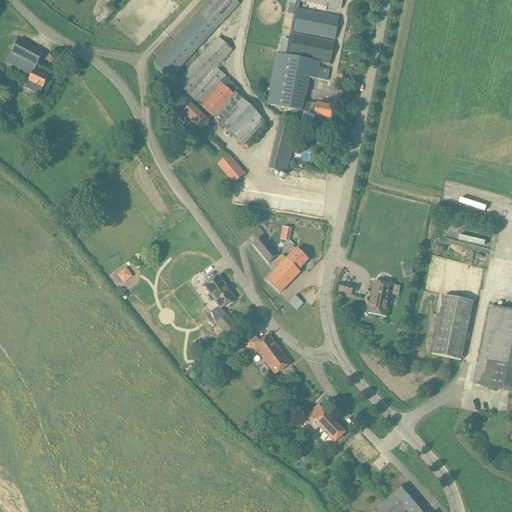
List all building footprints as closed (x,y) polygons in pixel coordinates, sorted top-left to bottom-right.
[(239,3),(234,0),(213,0),(155,62),(197,102),(193,107),(191,104),(183,113),(182,115),(188,121),(189,119),(201,130),(209,121),(207,120),(211,116),(243,145),(265,122),(236,94),(240,90),(216,67),(232,50),(219,38),(184,75),(177,68),(239,3)] [(341,8),(342,0),(296,0),(286,55),(276,53),(266,104),(309,112),(309,113),(315,115),(315,116),(330,119),(333,106),(317,103),(317,104),(311,103),(303,102),(306,85),(308,86),(310,77),(317,79),(318,78),(327,80),(329,69),(310,65),(311,60),(330,64),(334,42),(293,34),(294,30),(335,38),(339,16),(299,8),(300,0),(341,8)] [(44,53),(18,39),(6,63),(31,76),(25,88),(39,95),(48,78),(34,71),(44,53)] [(299,127),(280,122),(267,170),(286,175),(299,127)] [(245,175),(229,155),(217,165),(233,185),(245,175)] [(449,238),(476,245),(480,232),(453,225),(449,238)] [(292,230),(283,228),(280,240),(289,242),(292,230)] [(278,254),(263,234),(253,244),(268,264),(278,254)] [(310,259),(298,248),(288,257),(285,254),(276,262),(280,266),(268,279),(281,292),(301,271),(300,270),(310,259)] [(410,264),(402,265),(405,276),(412,274),(410,264)] [(123,283),(132,276),(126,267),(117,274),(123,283)] [(219,276),(204,286),(219,307),(220,309),(221,309),(235,299),(219,276)] [(400,287),(393,286),(375,282),(369,313),(386,317),(391,295),(398,296),(400,287)] [(353,286),(342,283),(340,291),(351,294),(353,286)] [(303,304),(295,296),(288,303),(296,311),(303,304)] [(439,296),(429,355),(461,361),(471,302),(439,296)] [(511,310),(490,306),(473,384),(511,391),(511,310)] [(216,324),(215,324),(225,336),(237,326),(227,314),(226,315),(216,324)] [(259,342),(253,334),(241,342),(248,351),(250,350),(254,355),(258,352),(275,375),(290,364),(268,335),(259,342)] [(324,412),(318,405),(304,419),(315,431),(319,427),(335,444),(348,432),(326,410),(324,412)] [(357,491),(350,481),(342,488),(350,497),(357,491)] [(429,511),(405,483),(373,511),(374,511),(404,511),(406,511),(407,511),(429,511)]
